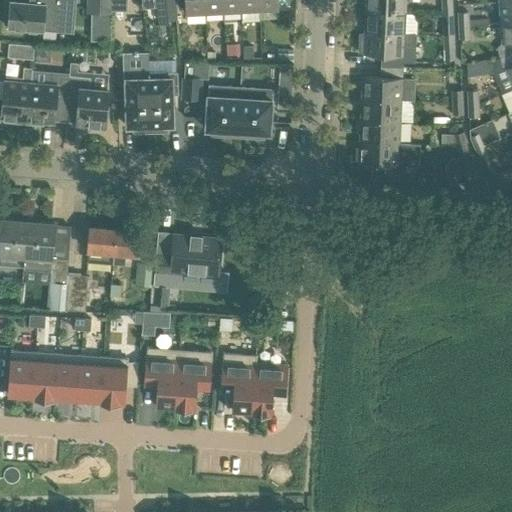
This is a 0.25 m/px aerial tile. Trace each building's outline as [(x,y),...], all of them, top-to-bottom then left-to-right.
[(7,7),(7,15),(9,17),(8,28),(26,29),(28,32),(35,32),(37,30),(41,31),(42,27),(55,28),(56,25),(72,26),(73,0),(36,0),(36,4),(10,1),(10,5),(7,7)] [(88,0),(88,17),(112,17),(111,0),(88,0)] [(155,0),(157,23),(177,21),(175,0),(155,0)] [(184,0),(185,12),(204,11),(203,0),(184,0)] [(203,0),(204,11),(221,10),(220,0),(203,0)] [(220,0),(221,10),(239,9),(238,0),(220,0)] [(238,0),(239,9),(257,8),(257,0),(238,0)] [(257,0),(257,8),(276,7),(276,0),(257,0)] [(364,0),(364,10),(404,12),(404,0),(364,0)] [(450,0),(441,0),(443,23),(443,35),(452,35),(450,0)] [(511,1),(498,2),(500,23),(511,21),(511,1)] [(364,10),(363,32),(403,34),(404,12),(364,10)] [(467,11),(458,12),(458,25),(468,25),(467,11)] [(511,21),(500,23),(501,43),(511,42),(511,21)] [(468,25),(458,25),(459,39),(468,38),(468,25)] [(239,32),(240,45),(252,45),(252,31),(239,32)] [(415,34),(403,34),(363,32),(363,34),(358,34),(357,52),(362,52),(362,54),(395,55),(395,61),(414,62),(415,34)] [(452,35),(443,35),(443,47),(444,60),(454,59),(452,35)] [(8,43),(7,57),(32,59),(34,46),(8,43)] [(238,43),(226,45),(227,56),(239,55),(238,43)] [(247,45),(246,58),(259,59),(259,46),(247,45)] [(219,48),(208,48),(208,60),(219,60),(219,48)] [(498,57),(466,62),(466,69),(467,78),(492,74),(503,69),(498,57)] [(68,75),(65,112),(77,113),(76,125),(87,126),(86,129),(99,131),(100,127),(104,127),(107,89),(106,89),(108,74),(76,71),(77,63),(70,62),(68,75)] [(126,79),(125,79),(127,127),(133,127),(133,133),(150,132),(148,62),(126,63),(126,79)] [(148,62),(150,132),(167,132),(167,126),(173,125),(172,95),(178,95),(177,72),(165,72),(149,73),(148,62)] [(0,101),(0,115),(1,115),(1,118),(3,118),(3,122),(14,123),(14,119),(26,120),(31,68),(22,67),(22,78),(5,76),(2,102),(0,101)] [(31,68),(26,120),(29,120),(29,124),(42,125),(42,122),(52,123),(53,111),(65,112),(68,75),(48,73),(47,84),(30,83),(31,68)] [(401,78),(361,76),(360,98),(400,100),(401,78)] [(200,78),(204,78),(204,77),(195,77),(195,80),(184,79),(182,97),(198,98),(200,78)] [(291,103),(292,84),(278,84),(277,103),(291,103)] [(208,85),(205,129),(211,129),(211,135),(227,136),(227,130),(237,131),(240,87),(208,85)] [(240,87),(237,131),(247,132),(247,137),(263,138),(263,133),(269,133),(272,89),(240,87)] [(477,89),(467,90),(468,104),(477,103),(477,89)] [(461,90),(451,91),(451,103),(461,102),(461,90)] [(360,98),(359,120),(399,122),(400,100),(360,98)] [(461,102),(451,103),(452,115),(462,115),(461,102)] [(477,103),(468,104),(468,117),(478,117),(477,103)] [(359,120),(358,142),(398,143),(399,122),(359,120)] [(462,132),(452,134),(455,146),(465,144),(462,132)] [(478,132),(470,136),(475,149),(495,140),(492,133),(481,138),(478,132)] [(495,140),(475,149),(488,178),(499,173),(492,156),(500,153),(495,140)] [(358,142),(357,164),(379,164),(378,179),(406,180),(407,144),(398,143),(358,142)] [(458,158),(455,159),(461,184),(472,181),(467,156),(468,155),(465,144),(455,146),(458,158)] [(0,219),(0,263),(23,265),(24,257),(27,222),(0,219)] [(23,265),(23,268),(54,270),(52,283),(50,308),(64,310),(66,274),(68,259),(55,258),(55,259),(51,259),(54,224),(27,222),(24,257),(23,265)] [(89,227),(87,259),(113,262),(114,253),(113,253),(115,229),(89,227)] [(114,253),(113,262),(124,263),(125,254),(139,255),(141,232),(115,229),(113,253),(114,253)] [(158,253),(156,279),(171,281),(171,270),(218,275),(221,239),(173,234),(171,254),(158,253)] [(66,274),(64,310),(83,311),(84,311),(87,275),(66,274)] [(110,284),(109,296),(120,297),(121,285),(110,284)] [(152,287),(151,307),(167,308),(169,288),(152,287)] [(142,323),(143,311),(135,311),(134,323),(142,323)] [(36,327),(37,315),(29,314),(28,326),(36,327)] [(45,315),(37,315),(36,327),(44,327),(45,315)] [(82,330),(83,318),(75,317),(74,329),(82,330)] [(219,317),(218,330),(225,331),(232,325),(232,318),(219,317)] [(91,319),(83,318),(82,330),(90,330),(91,319)] [(175,407),(179,349),(147,347),(144,385),(157,386),(156,405),(175,407)] [(211,351),(179,349),(175,407),(194,408),(195,389),(208,389),(211,351)] [(31,397),(35,351),(11,350),(8,395),(31,397)] [(54,398),(57,353),(35,351),(31,397),(54,398)] [(254,364),(255,364),(256,355),(223,352),(220,390),(233,391),(232,411),(251,412),(254,364)] [(77,400),(80,354),(57,353),(54,398),(77,400)] [(103,402),(106,356),(80,354),(77,400),(103,402)] [(126,358),(106,356),(103,402),(123,403),(125,385),(136,386),(137,362),(126,361),(126,358)] [(286,366),(255,364),(254,364),(251,412),(270,413),(272,394),(284,395),(286,366)] [(117,424),(158,423),(158,410),(117,411),(117,424)]
